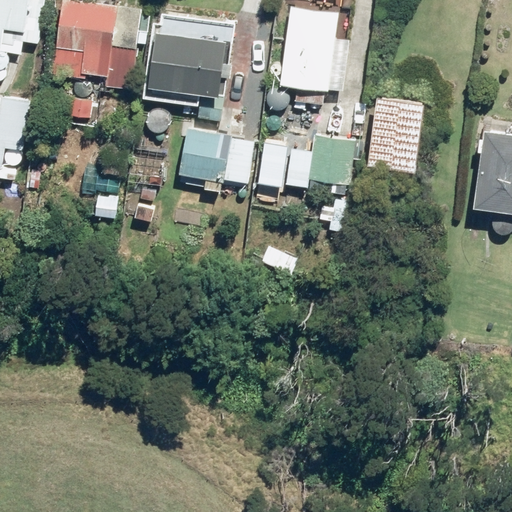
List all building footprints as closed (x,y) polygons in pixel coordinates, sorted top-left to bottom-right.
[(0,0),(0,51),(3,52),(3,51),(23,53),(25,41),(41,43),(47,0),(0,0)] [(143,8),(78,0),(64,0),(56,73),(86,77),(87,73),(113,76),(111,86),(133,89),(143,8)] [(200,94),(221,97),(221,94),(226,95),(236,24),(165,13),(163,25),(156,24),(146,97),(199,105),(200,94)] [(329,90),(339,20),(290,13),(281,84),(300,87),(298,100),(324,103),(325,89),(329,90)] [(292,88),(267,89),(267,107),(293,106),(292,88)] [(0,165),(4,166),(7,147),(24,150),(31,99),(0,95),(0,165)] [(70,114),(92,116),(94,101),(71,99),(70,114)] [(380,99),(372,165),(419,171),(427,104),(380,99)] [(173,107),(151,103),(147,126),(169,130),(173,107)] [(224,107),(201,105),(200,119),(223,120),(224,107)] [(35,135),(53,136),(53,127),(36,126),(35,135)] [(190,128),(181,173),(208,178),(206,189),(222,193),(225,177),(248,182),(255,141),(190,128)] [(511,134),(487,131),(476,207),(511,212),(511,134)] [(316,135),(311,177),(352,182),(357,141),(316,135)] [(108,144),(106,173),(124,173),(125,145),(108,144)] [(0,176),(17,178),(18,169),(0,166),(0,176)] [(346,231),(351,201),(336,199),(335,207),(324,206),(322,220),(332,221),(331,229),(346,231)] [(301,254),(269,242),(264,258),(296,269),(301,254)]
